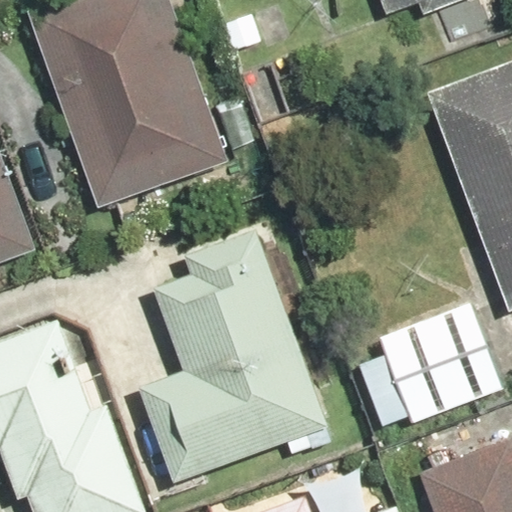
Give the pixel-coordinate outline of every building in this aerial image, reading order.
[(171,0),(44,0),(25,7),(97,207),(229,160),(171,0)] [(380,0),(387,15),(420,3),(424,13),(459,0),(380,0)] [(511,57),(424,90),(506,313),(511,310),(511,57)] [(0,161),(0,261),(32,249),(0,161)] [(137,386),(174,482),(326,424),(251,230),(181,256),(188,273),(149,288),(180,369),(137,386)] [(473,301),(375,337),(408,425),(506,389),(473,301)] [(89,406),(56,318),(0,338),(0,457),(15,497),(24,494),(31,511),(144,511),(103,401),(89,406)] [(418,470),(433,511),(511,511),(511,441),(510,436),(418,470)] [(309,511),(303,495),(257,511),(309,511)]
